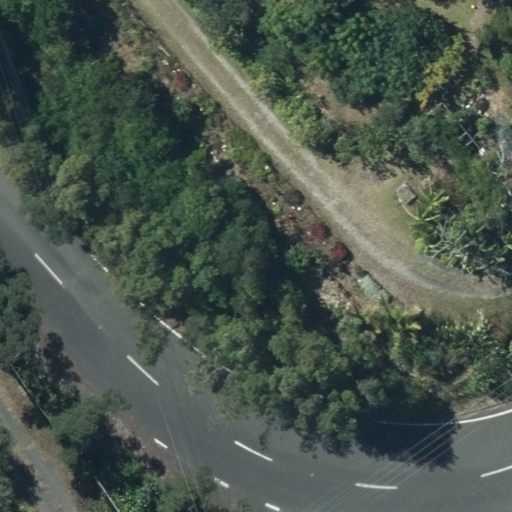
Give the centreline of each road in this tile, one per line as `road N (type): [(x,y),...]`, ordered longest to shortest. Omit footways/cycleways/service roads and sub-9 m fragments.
road 1 (residential): [(0,219),(138,369),(190,412),(323,483),(391,487)]
road 2 (unclassified): [(391,487),(456,483),(511,466)]
